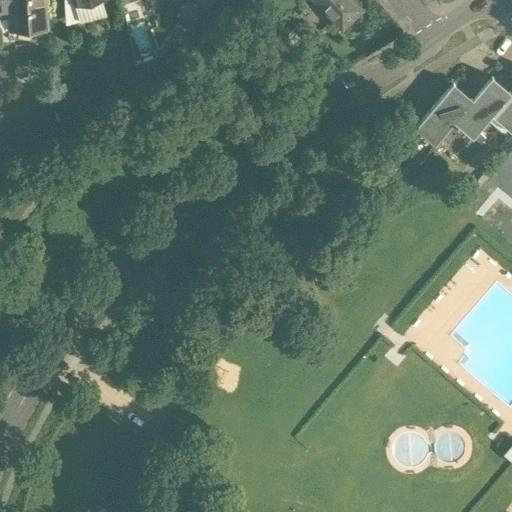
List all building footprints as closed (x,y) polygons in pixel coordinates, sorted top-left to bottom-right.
[(8,0),(0,0),(0,14),(10,13),(8,0)] [(43,0),(8,0),(10,13),(11,28),(46,25),(43,0)] [(75,1),(74,0),(59,0),(54,1),(55,29),(80,22),(75,1)] [(74,0),(75,1),(76,1),(79,9),(103,2),(102,0),(74,0)] [(313,0),(342,29),(362,10),(352,0),(313,0)] [(472,100),(453,122),(472,139),(492,116),(510,94),(491,77),(472,100)] [(453,84),(415,129),(434,145),(453,122),(472,100),(453,84)] [(511,91),(492,116),(511,132),(511,130),(511,91)]
